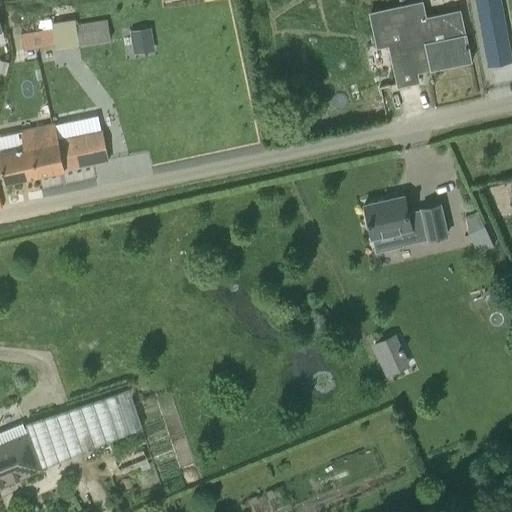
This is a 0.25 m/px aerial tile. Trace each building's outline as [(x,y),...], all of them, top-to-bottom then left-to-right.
[(474,0),(488,66),(511,62),(499,0),(474,0)] [(398,86),(415,82),(418,81),(414,63),(428,60),(430,68),(469,59),(470,61),(471,61),(466,34),(465,34),(460,11),(425,18),(422,1),(370,12),(377,47),(389,44),(398,86)] [(107,20),(76,25),(79,44),(110,39),(107,20)] [(154,50),(150,27),(129,31),(133,53),(154,50)] [(52,29),(21,34),(23,49),(55,44),(52,29)] [(58,141),(31,146),(38,175),(64,170),(94,163),(108,160),(102,131),(98,115),(54,125),(58,140),(58,141)] [(26,146),(0,151),(0,164),(4,182),(38,175),(31,146),(58,141),(58,140),(54,125),(23,132),(26,146)] [(404,195),(364,204),(371,238),(375,253),(404,246),(404,244),(401,231),(412,228),(411,228),(425,225),(429,239),(447,235),(440,204),(421,208),(422,210),(408,213),(404,195)] [(484,226),(468,233),(478,254),(494,246),(484,226)] [(400,369),(386,338),(371,345),(386,376),(400,369)] [(41,468),(142,428),(129,389),(23,425),(41,468)] [(0,484),(41,468),(23,425),(22,424),(0,432),(0,484)] [(143,450),(107,465),(111,474),(139,462),(146,459),(143,450)]
